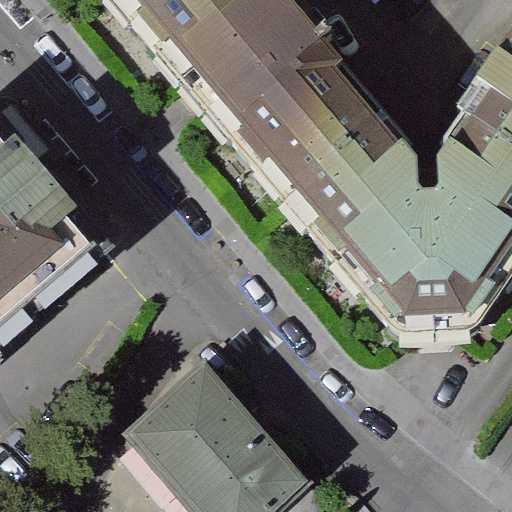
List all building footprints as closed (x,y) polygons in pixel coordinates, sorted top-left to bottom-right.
[(99,0),(162,71),(243,0),(99,0)] [(315,55),(267,0),(243,0),(162,71),(221,138),(315,55)] [(426,186),(315,55),(221,138),(411,353),(473,347),(511,292),(511,152),(484,131),(446,187),(448,223),(427,223),(426,186)] [(511,90),(484,131),(511,152),(511,90)] [(0,351),(0,352),(106,264),(0,138),(0,351)] [(269,511),(304,482),(207,372),(136,434),(205,511),(269,511)]
